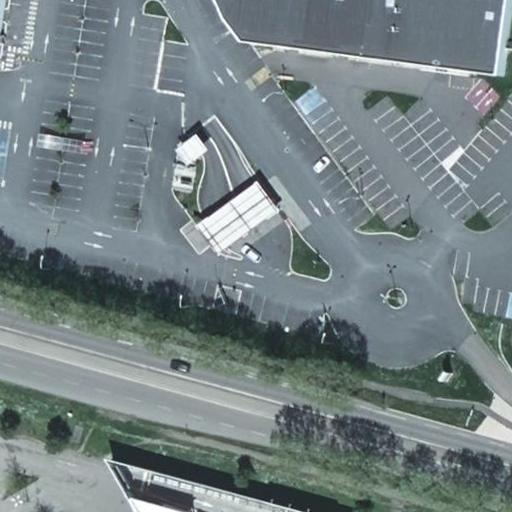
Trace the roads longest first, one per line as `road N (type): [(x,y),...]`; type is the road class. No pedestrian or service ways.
road 1 (secondary): [(511,448),(0,312)]
road 2 (secondary): [(194,405),(511,492)]
road 3 (secondary): [(0,352),(194,405)]
road 4 (secondary): [(0,368),(194,405)]
road 5 (unknown): [(96,469),(212,511)]
